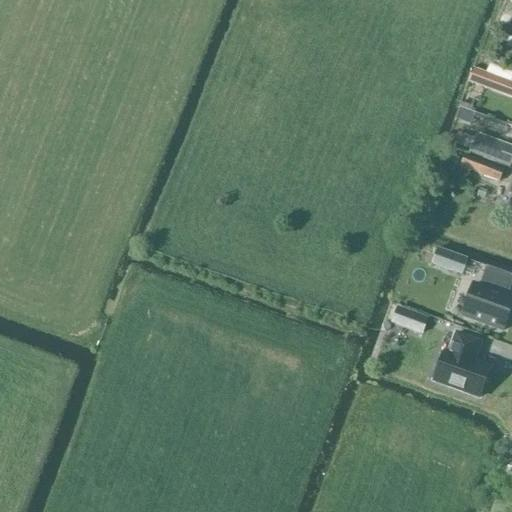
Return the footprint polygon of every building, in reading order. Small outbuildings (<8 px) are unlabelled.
[(511,65),(494,59),(488,75),(511,84),(511,65)] [(511,84),(488,75),(483,90),(511,100),(511,99),(511,84)] [(511,159),(511,147),(475,134),(468,154),(509,169),(511,159)] [(444,163),(497,182),(502,168),(449,149),(444,163)] [(465,262),(436,251),(430,267),(459,278),(465,262)] [(511,277),(486,268),(478,289),(473,287),(462,318),(501,332),(511,303),(511,301),(504,299),(511,277)] [(422,335),(427,320),(397,308),(392,323),(422,335)] [(479,343),(454,333),(447,353),(442,351),(431,381),(476,399),(488,369),(471,362),(479,343)]
